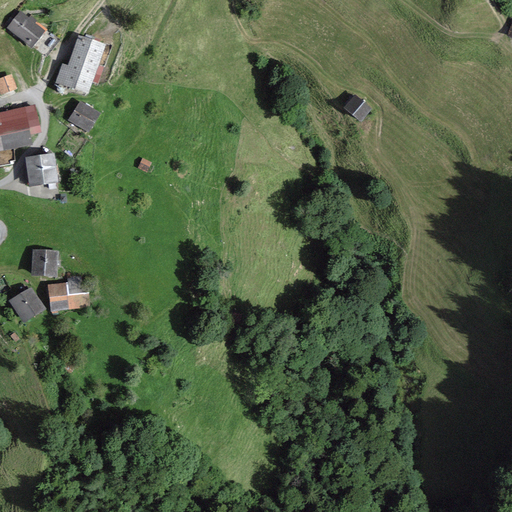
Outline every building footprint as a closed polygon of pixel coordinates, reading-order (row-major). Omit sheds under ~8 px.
[(7,27),(6,28),(32,48),(46,30),(21,10),(19,13),(16,10),(4,25),(7,27)] [(68,65),(62,63),(56,82),(89,93),(105,44),(78,35),(68,65)] [(12,74),(0,78),(0,89),(1,93),(17,87),(12,74)] [(355,94),(343,108),(360,122),(372,108),(355,94)] [(100,113),(80,101),(68,121),(88,133),(100,113)] [(35,104),(0,112),(0,151),(33,143),(31,135),(41,132),(35,104)] [(58,182),(54,153),(25,157),(29,186),(58,182)] [(151,162),(142,158),(138,168),(147,172),(151,162)] [(59,251),(32,249),(31,275),(57,277),(59,251)] [(68,282),(47,285),(51,311),(91,307),(87,275),(67,277),(68,282)] [(31,286),(9,301),(24,323),(45,308),(31,286)]
